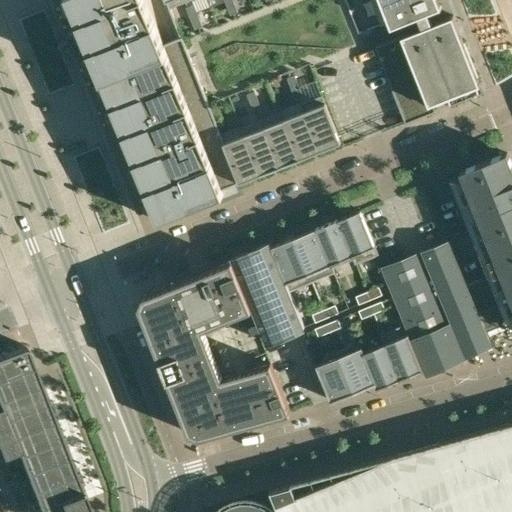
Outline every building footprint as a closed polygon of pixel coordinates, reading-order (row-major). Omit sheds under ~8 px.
[(145,0),(64,0),(153,223),(242,188),(182,36),(163,44),(145,0)] [(195,0),(192,0),(187,2),(192,13),(199,10),(195,0)] [(236,0),(227,0),(232,10),(239,7),(236,0)] [(344,0),(358,33),(388,21),(391,27),(441,7),(438,0),(344,0)] [(199,10),(192,13),(196,24),(204,21),(199,10)] [(375,46),(405,123),(483,92),(453,15),(375,46)] [(302,88),(298,77),(291,80),(295,91),(302,88)] [(307,99),(302,88),(295,91),(299,102),(307,99)] [(262,104),(258,93),(250,96),(255,107),(262,104)] [(239,113),(234,102),(227,105),(231,116),(239,113)] [(327,102),(307,109),(323,150),(343,142),(327,102)] [(267,115),(262,104),(255,107),(259,118),(267,115)] [(307,109),(287,117),(303,158),(323,150),(307,109)] [(287,117),(267,125),(283,166),(303,158),(287,117)] [(267,125),(246,133),(262,174),(283,166),(267,125)] [(246,133),(226,141),(242,182),(262,174),(246,133)] [(500,271),(467,284),(490,339),(511,330),(511,164),(507,152),(460,170),(500,271)] [(375,248),(360,212),(337,221),(352,257),(375,248)] [(352,257),(337,221),(316,230),(330,266),(352,257)] [(330,266),(316,230),(294,238),(309,274),(330,266)] [(309,274),(294,238),(272,247),(278,261),(287,283),(309,274)] [(445,243),(382,268),(408,333),(417,356),(425,374),(467,357),(466,355),(492,344),(490,339),(467,284),(463,274),(450,241),(448,241),(445,243)] [(270,243),(232,259),(257,318),(267,343),(284,337),(305,328),(287,283),(278,261),(272,247),(270,243)] [(257,322),(232,261),(143,296),(138,308),(190,434),(199,439),(292,414),(291,412),(264,345),(266,344),(257,322)] [(381,296),(378,289),(367,293),(370,301),(381,296)] [(367,293),(356,298),(359,305),(370,301),(367,293)] [(385,309),(382,301),(371,306),(374,313),(385,309)] [(334,306),(323,311),(326,318),(337,314),(334,306)] [(374,313),(371,306),(359,310),(362,318),(374,313)] [(326,318),(323,311),(312,315),(315,323),(326,318)] [(339,319),(328,323),(331,331),(342,326),(339,319)] [(331,331),(328,323),(316,328),(319,335),(331,331)] [(417,356),(408,333),(385,342),(400,378),(422,369),(417,356)] [(400,378),(385,342),(365,350),(364,350),(376,381),(375,381),(378,387),(400,378)] [(23,343),(0,352),(0,406),(41,511),(87,511),(88,511),(90,508),(25,343),(24,343),(23,343)] [(363,344),(340,354),(354,390),(375,381),(376,381),(364,350),(365,350),(363,344)] [(318,362),(317,363),(332,399),(354,390),(340,354),(318,362)] [(511,511),(511,421),(439,441),(401,452),(270,490),(278,511),(275,511),(274,511),(269,507),(262,503),(255,501),(248,500),(240,500),(233,502),(226,505),(220,510),(217,511),(511,511)]
